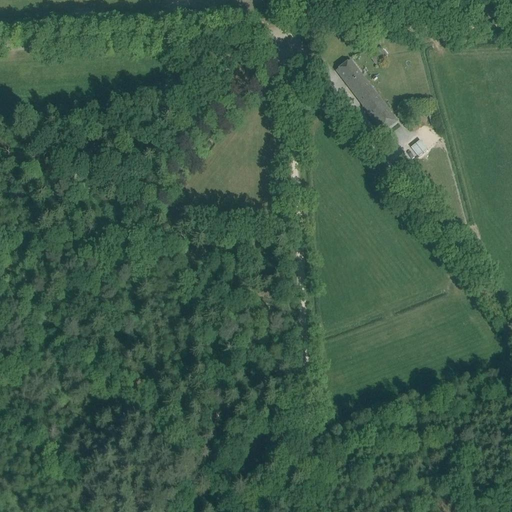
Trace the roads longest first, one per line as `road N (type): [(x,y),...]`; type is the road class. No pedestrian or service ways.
road 1 (track): [(311,511),(292,32)]
road 2 (track): [(292,32),(0,395)]
road 3 (track): [(511,327),(292,32)]
road 4 (unclassified): [(292,32),(0,48)]
road 5 (track): [(511,22),(292,32)]
